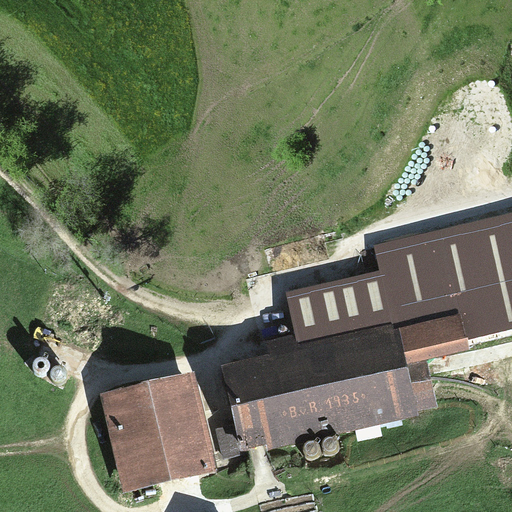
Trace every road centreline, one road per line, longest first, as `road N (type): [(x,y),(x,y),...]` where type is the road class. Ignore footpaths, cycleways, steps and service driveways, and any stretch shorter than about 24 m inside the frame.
road 1 (unclassified): [(163,309),(227,320),(262,287),(334,265),(385,226),(511,192)]
road 2 (track): [(227,320),(222,345),(205,360),(109,378),(80,403),(83,477),(112,511)]
road 3 (track): [(163,309),(81,255),(0,173)]
